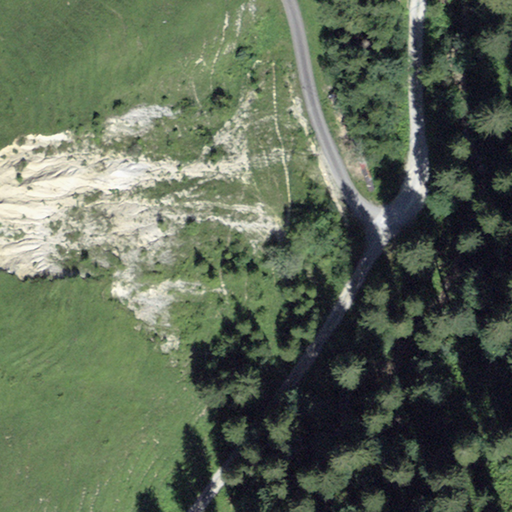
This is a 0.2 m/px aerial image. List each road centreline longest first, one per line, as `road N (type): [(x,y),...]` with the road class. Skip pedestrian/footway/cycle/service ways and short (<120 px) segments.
road 1 (track): [(286,0),(310,131),(351,222),(384,244),(417,213),(436,113),(421,0)]
road 2 (track): [(384,244),(207,511)]
